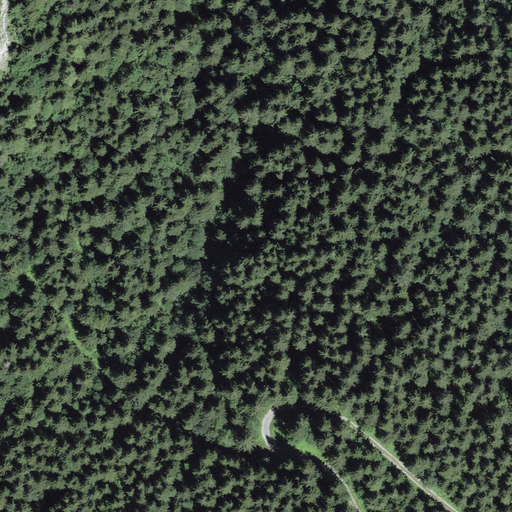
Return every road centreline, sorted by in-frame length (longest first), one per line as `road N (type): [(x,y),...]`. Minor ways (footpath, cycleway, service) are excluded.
road 1 (track): [(453,511),(361,431),(290,405),(269,415),(268,441),(286,457),(326,466),(357,511)]
road 2 (track): [(286,457),(226,450),(124,396),(24,278)]
